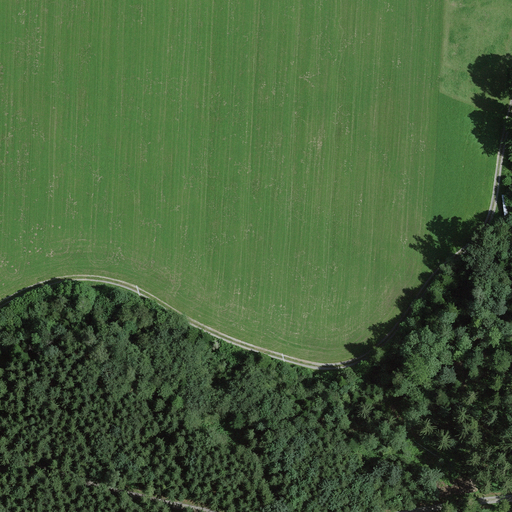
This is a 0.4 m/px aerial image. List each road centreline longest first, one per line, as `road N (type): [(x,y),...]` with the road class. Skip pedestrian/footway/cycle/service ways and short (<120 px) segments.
road 1 (track): [(0,305),(67,278),(101,280),(283,358),(316,366),(359,359),(377,349),(479,232),(511,106)]
road 2 (track): [(0,472),(12,466),(197,511)]
